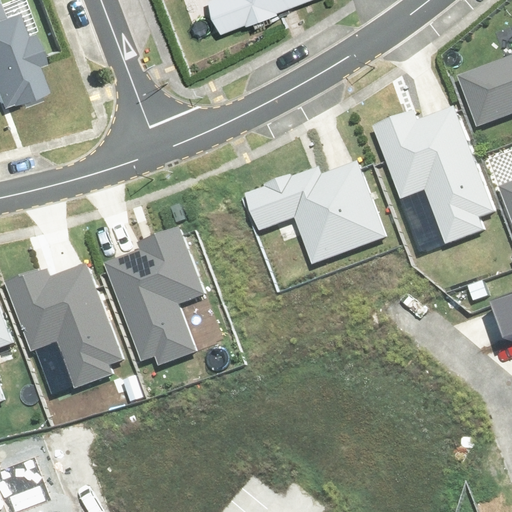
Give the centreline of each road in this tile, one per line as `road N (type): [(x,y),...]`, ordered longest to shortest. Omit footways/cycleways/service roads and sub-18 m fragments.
road 1 (residential): [(163,158),(288,103),(391,40)]
road 2 (residential): [(163,158),(97,0)]
road 3 (residential): [(397,306),(497,387),(511,427)]
road 4 (residential): [(0,204),(163,158)]
